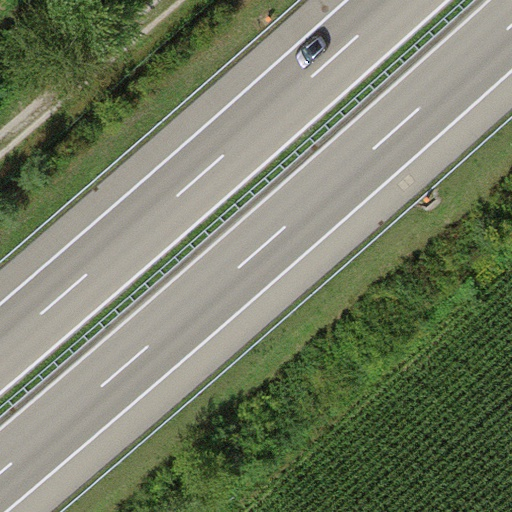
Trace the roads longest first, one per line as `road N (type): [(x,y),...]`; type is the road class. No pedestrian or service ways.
road 1 (motorway): [(0,476),(511,28)]
road 2 (motorway): [(400,0),(0,351)]
road 3 (track): [(173,0),(0,147)]
